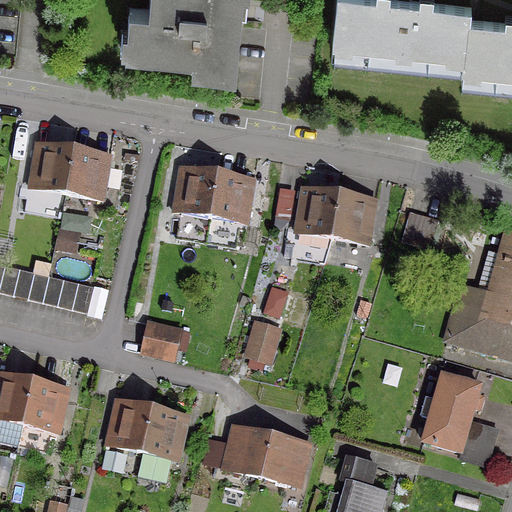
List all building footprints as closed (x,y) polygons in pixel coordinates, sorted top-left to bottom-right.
[(123,51),(191,57),(190,69),(210,71),(211,63),(231,65),(230,73),(232,73),(238,0),(148,0),(147,11),(128,9),(126,29),(130,29),(128,49),(124,49),(123,51)] [(468,8),(391,0),(335,0),(330,45),(461,58),(464,20),(466,20),(468,8)] [(511,25),(466,20),(464,20),(461,58),(459,71),(511,76),(511,25)] [(71,152),(34,146),(27,191),(64,197),(71,152)] [(101,157),(71,152),(64,197),(100,203),(105,173),(99,172),(101,157)] [(182,185),(176,184),(171,215),(208,221),(215,176),(185,171),(182,185)] [(245,181),(215,176),(208,221),(244,227),(249,197),(243,196),(245,181)] [(288,259),(322,265),(329,241),(337,197),(300,190),(288,259)] [(367,202),(337,197),(329,241),(366,247),(371,217),(365,216),(367,202)] [(407,214),(399,243),(428,251),(436,222),(407,214)] [(475,293),(459,288),(453,312),(511,328),(511,239),(508,238),(503,257),(486,252),(475,293)] [(17,272),(2,268),(0,278),(0,295),(11,298),(17,272)] [(32,275),(17,272),(11,298),(25,301),(32,275)] [(46,279),(32,275),(25,301),(40,305),(46,279)] [(61,282),(46,279),(40,305),(55,308),(61,282)] [(55,308),(69,312),(76,286),(61,282),(55,308)] [(90,289),(76,286),(69,312),(84,315),(90,289)] [(511,361),(511,328),(453,312),(444,342),(511,361)] [(178,333),(146,326),(142,345),(173,353),(178,333)] [(270,331),(257,327),(247,360),(263,365),(265,357),(263,356),(270,331)] [(0,444),(15,448),(30,384),(0,377),(0,376),(0,444)] [(419,417),(428,419),(421,444),(458,455),(477,388),(440,378),(433,402),(424,399),(419,417)] [(60,390),(30,384),(15,448),(43,455),(48,434),(56,436),(63,406),(57,405),(60,390)] [(116,419),(110,417),(103,447),(140,455),(150,411),(120,404),(116,419)] [(179,418),(150,411),(140,455),(176,463),(183,434),(176,432),(179,418)] [(238,447),(228,445),(222,471),(259,480),(269,438),(242,432),(238,447)] [(296,445),(269,438),(259,480),(296,489),(303,462),(292,460),(296,445)] [(487,458),(464,452),(461,462),(484,469),(487,458)] [(377,511),(383,493),(345,482),(340,498),(327,494),(322,511),(377,511)] [(455,496),(452,506),(474,511),(477,501),(455,496)]
